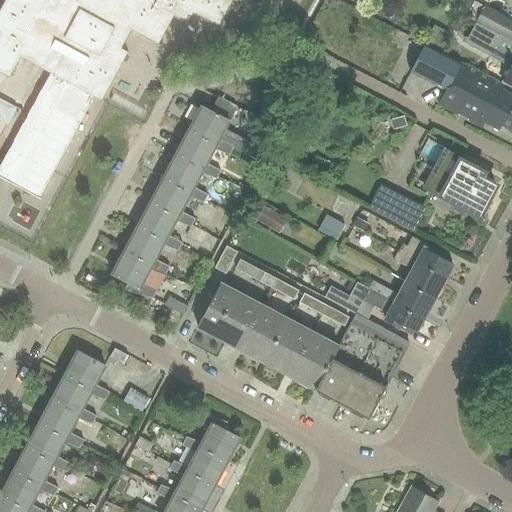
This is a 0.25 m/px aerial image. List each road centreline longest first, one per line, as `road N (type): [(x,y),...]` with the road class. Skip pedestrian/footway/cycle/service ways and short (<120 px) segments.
road 1 (unclassified): [(344,454),(57,298)]
road 2 (unclassified): [(511,256),(412,447)]
road 3 (unclassified): [(347,74),(511,164)]
road 4 (residential): [(0,404),(57,298)]
